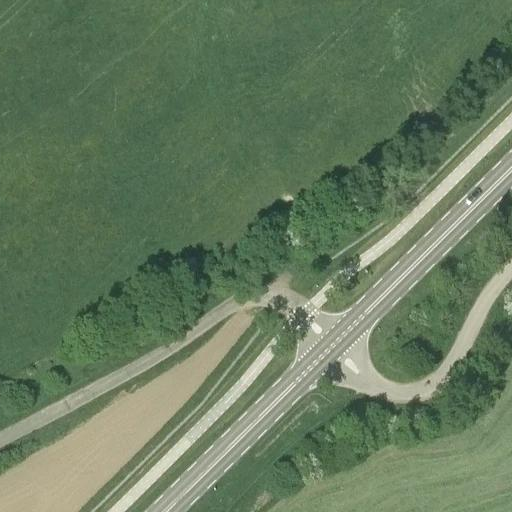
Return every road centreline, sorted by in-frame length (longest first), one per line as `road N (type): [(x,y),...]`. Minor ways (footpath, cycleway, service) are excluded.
road 1 (unclassified): [(0,440),(240,299),(278,297),(332,345)]
road 2 (primary): [(332,345),(511,169)]
road 3 (primary): [(164,511),(332,345)]
road 4 (track): [(370,386),(228,511)]
